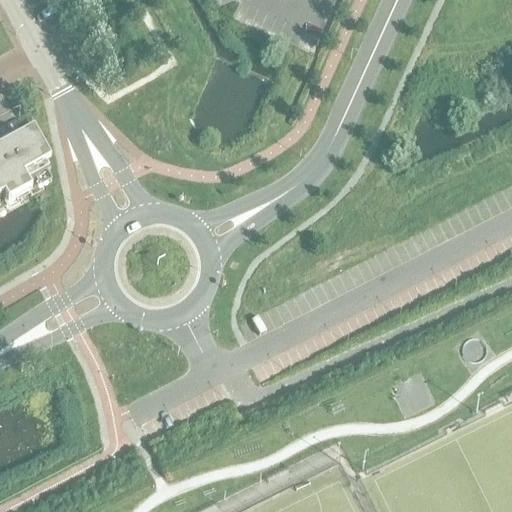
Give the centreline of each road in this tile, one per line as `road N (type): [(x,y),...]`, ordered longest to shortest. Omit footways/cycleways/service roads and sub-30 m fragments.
road 1 (tertiary): [(394,0),(326,150),(261,206)]
road 2 (tertiary): [(116,306),(147,322),(181,317),(207,290),(211,252)]
road 3 (tertiary): [(1,352),(51,339),(116,306)]
road 4 (tertiary): [(102,280),(1,352)]
